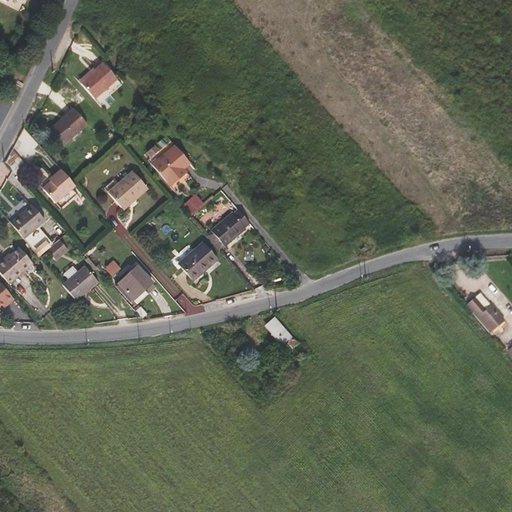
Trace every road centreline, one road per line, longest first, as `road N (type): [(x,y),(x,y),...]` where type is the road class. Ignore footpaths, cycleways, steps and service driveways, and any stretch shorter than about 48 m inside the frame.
road 1 (tertiary): [(0,335),(148,330),(313,290),(431,247),(511,240)]
road 2 (residential): [(73,0),(0,150)]
